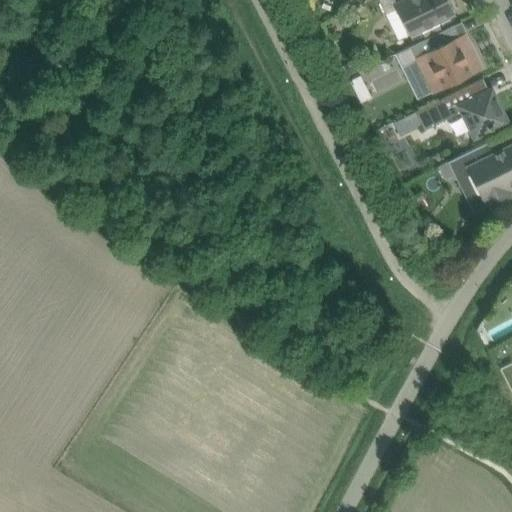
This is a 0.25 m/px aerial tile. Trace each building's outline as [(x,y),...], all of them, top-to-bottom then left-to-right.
[(381,0),(387,12),(398,6),(412,34),(454,13),(447,0),(381,0)] [(398,6),(387,12),(401,40),(412,34),(398,6)] [(408,48),(395,54),(402,67),(415,61),(430,93),(443,86),(465,76),(483,67),(476,53),(471,56),(461,36),(455,24),(437,33),(408,48)] [(417,99),(430,93),(415,61),(402,67),(417,99)] [(350,63),(343,66),(348,75),(357,71),(354,64),(350,63)] [(360,75),(349,80),(354,88),(364,83),(360,75)] [(483,77),(466,86),(416,111),(422,124),(424,129),(462,110),(475,137),(508,121),(503,111),(503,110),(498,98),(497,99),(492,89),(489,90),(483,77)] [(370,97),(364,83),(354,88),(360,102),(370,97)] [(411,131),(422,124),(416,111),(405,117),(411,131)] [(405,117),(393,122),(400,136),(411,131),(405,117)] [(450,161),(439,166),(445,178),(456,173),(473,174),(488,204),(511,192),(511,190),(509,185),(511,183),(511,147),(495,155),(488,142),(450,161)] [(473,174),(456,173),(475,211),(488,204),(473,174)] [(511,362),(499,368),(509,387),(511,385),(511,362)]
